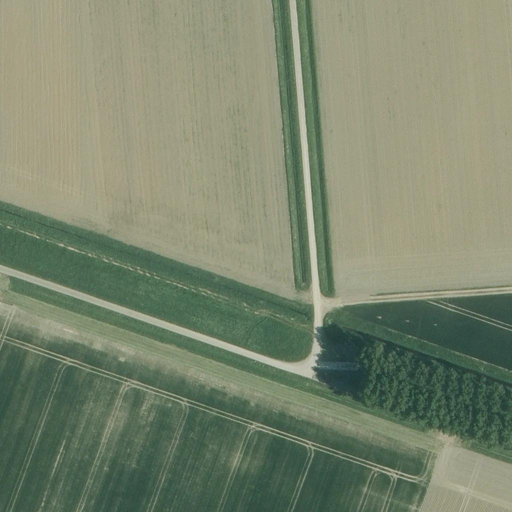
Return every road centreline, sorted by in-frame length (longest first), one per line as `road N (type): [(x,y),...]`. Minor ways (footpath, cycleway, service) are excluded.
road 1 (unclassified): [(0,270),(307,374),(317,307),(293,0)]
road 2 (track): [(511,445),(307,374)]
road 3 (track): [(317,307),(511,291)]
